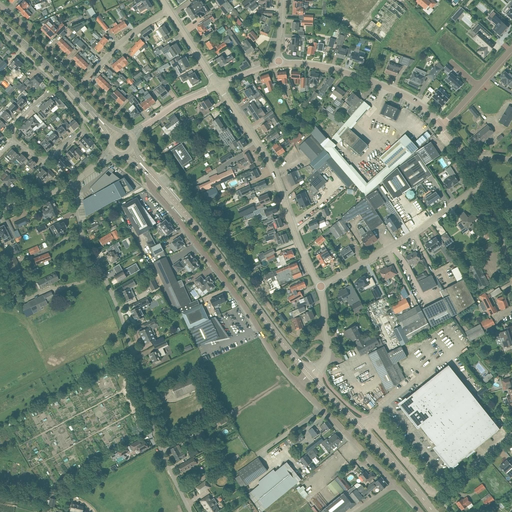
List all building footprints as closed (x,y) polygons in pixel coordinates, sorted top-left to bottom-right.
[(143,0),(141,1),(140,0),(133,0),(136,5),(138,4),(140,6),(137,8),(140,12),(146,9),(147,11),(152,8),(146,0),(143,0)] [(190,7),(185,10),(189,16),(197,11),(205,6),(203,3),(200,5),(197,0),(196,0),(191,3),(193,5),(190,7)] [(222,5),(225,3),(222,0),(216,0),(217,1),(212,5),(216,10),(220,7),(222,5)] [(255,2),(249,7),(250,9),(252,11),(259,6),(258,5),(263,6),(263,8),(264,8),(269,8),(269,5),(271,5),(271,0),(257,0),(255,2)] [(371,21),(364,30),(380,43),(403,15),(406,11),(391,0),(387,0),(376,15),(374,18),(378,22),(376,24),(371,21)] [(425,10),(427,8),(427,9),(428,8),(427,8),(429,6),(432,9),(436,4),(432,0),(417,0),(416,1),(425,10)] [(19,4),(16,8),(21,14),(27,8),(31,6),(29,3),(27,4),(24,1),(22,4),(21,3),(19,4)] [(239,14),(227,1),(225,3),(222,5),(233,19),(236,17),(237,16),(239,14)] [(27,8),(21,14),(27,20),(32,15),(36,11),(31,6),(27,8)] [(197,11),(189,16),(192,21),(199,16),(201,18),(206,14),(205,13),(208,11),(205,6),(197,11)] [(461,7),(453,15),(456,18),(459,15),(462,12),(463,13),(465,11),(461,7)] [(497,15),(494,12),(491,15),(494,18),(491,20),(497,25),(493,30),(500,36),(504,31),(505,32),(509,28),(496,16),(497,15)] [(259,17),(258,20),(264,23),(263,25),(270,28),(273,20),(269,18),(268,17),(268,18),(265,16),(261,14),(259,17)] [(200,25),(196,28),(199,31),(209,25),(209,24),(215,20),(212,15),(209,17),(206,19),(202,22),(199,24),(200,25)] [(55,16),(44,21),(46,23),(41,28),(42,29),(41,30),(46,34),(55,25),(59,23),(55,16)] [(98,16),(95,18),(106,31),(109,29),(98,16)] [(236,17),(233,19),(239,26),(242,23),(237,16),(236,17)] [(121,23),(118,25),(121,30),(127,26),(124,21),(122,19),(120,20),(121,23)] [(114,34),(121,30),(118,25),(116,22),(113,24),(115,27),(112,29),(112,28),(109,30),(111,34),(113,32),(114,34)] [(255,22),(253,26),(259,29),(260,28),(262,29),(260,33),(267,36),(268,32),(270,28),(263,25),(255,22)] [(57,28),(55,25),(46,34),(50,39),(51,38),(52,38),(58,32),(60,34),(66,27),(62,23),(57,28)] [(292,23),(292,31),(297,31),(299,31),(299,35),(304,35),(304,31),(302,31),(303,28),(298,27),(299,23),(295,23),(292,23)] [(83,24),(72,29),(76,32),(77,33),(85,26),(83,24)] [(480,33),(479,33),(477,35),(477,36),(475,38),(485,48),(481,53),(480,51),(479,52),(481,53),(481,54),(482,55),(483,55),(485,56),(489,51),(490,52),(495,46),(492,44),(491,45),(490,44),(491,43),(488,40),(488,39),(490,39),(491,38),(492,37),(492,36),(478,24),(475,27),(481,32),(480,33)] [(199,31),(198,32),(201,35),(204,34),(205,37),(210,34),(214,31),(209,25),(199,31)] [(140,33),(144,38),(146,41),(149,39),(147,36),(153,31),(150,26),(140,33)] [(164,26),(158,29),(162,34),(159,36),(163,42),(168,39),(166,35),(169,34),(164,26)] [(224,28),(223,27),(217,31),(220,34),(228,29),(226,26),(224,28)] [(255,35),(254,36),(251,32),(247,35),(254,42),(258,38),(255,35)] [(229,35),(233,40),(237,47),(240,45),(237,40),(234,35),(232,36),(231,34),(229,35)] [(99,43),(104,46),(108,40),(106,39),(108,36),(106,35),(104,37),(99,43)] [(233,40),(229,35),(223,39),(226,44),(229,42),(229,43),(233,40)] [(298,51),(298,46),(301,46),(302,41),(305,41),(306,35),(304,35),(299,35),(297,35),(296,38),(291,38),(291,44),(289,44),(289,50),(298,51)] [(337,43),(337,44),(340,45),(342,46),(345,36),(339,35),(338,38),(337,41),(337,43)] [(62,38),(56,45),(60,48),(66,42),(62,38)] [(330,38),(328,46),(334,48),(336,39),(330,38)] [(135,45),(141,51),(144,48),(145,49),(147,47),(146,46),(144,44),(145,43),(141,39),(135,45)] [(213,39),(206,43),(210,50),(216,46),(218,49),(214,52),(216,55),(220,52),(227,47),(225,43),(220,46),(217,42),(218,42),(216,39),(214,40),(213,39)] [(104,46),(99,43),(96,40),(91,47),(94,49),(99,52),(104,46)] [(246,45),(242,47),(247,54),(254,50),(250,44),(249,44),(247,41),(244,43),(246,45)] [(66,42),(60,48),(64,52),(70,46),(66,42)] [(317,43),(314,42),(313,47),(308,46),(307,54),(314,55),(314,51),(316,51),(316,50),(317,50),(317,51),(323,51),(324,44),(318,43),(318,44),(317,43)] [(173,58),(181,52),(176,44),(170,47),(169,45),(161,50),(164,54),(169,51),(173,58)] [(132,52),(129,54),(132,57),(134,55),(135,56),(136,56),(141,51),(135,45),(130,50),(132,52)] [(348,54),(347,57),(351,58),(350,59),(363,63),(365,57),(364,56),(358,54),(359,51),(360,47),(355,45),(348,54)] [(70,46),(64,52),(68,56),(74,50),(70,46)] [(351,50),(340,47),(337,57),(344,59),(346,54),(348,54),(351,50)] [(74,50),(68,56),(72,60),(78,53),(74,50)] [(78,53),(72,60),(76,63),(82,57),(78,53)] [(223,55),(216,60),(221,67),(228,63),(234,59),(231,55),(225,59),(223,55)] [(123,56),(117,61),(123,68),(129,63),(127,60),(129,59),(127,56),(125,58),(123,56)] [(180,56),(170,62),(173,67),(174,68),(177,66),(180,70),(179,70),(181,74),(186,71),(185,69),(191,66),(189,62),(187,60),(186,57),(182,59),(180,56)] [(402,56),(400,64),(406,66),(407,65),(409,66),(413,60),(402,56)] [(82,57),(76,63),(80,67),(86,61),(82,57)] [(21,65),(16,59),(8,67),(11,70),(13,68),(16,71),(15,72),(17,74),(20,71),(18,69),(21,65)] [(86,61),(80,67),(83,71),(84,71),(90,65),(89,65),(86,61)] [(117,61),(111,66),(114,70),(115,70),(117,73),(123,68),(117,61)] [(389,66),(388,66),(385,72),(396,76),(398,71),(399,71),(399,72),(400,72),(401,67),(390,62),(389,66)] [(439,62),(436,66),(428,75),(433,79),(440,69),(443,67),(439,62)] [(453,69),(447,64),(443,68),(449,73),(453,69)] [(148,65),(142,70),(145,74),(146,73),(147,74),(149,72),(148,71),(151,69),(148,65)] [(159,74),(156,77),(160,83),(166,79),(161,72),(159,69),(156,70),(159,74)] [(140,70),(132,76),(135,80),(143,74),(140,70)] [(287,79),(286,71),(277,72),(278,79),(282,79),(282,84),(287,84),(287,79)] [(291,79),(289,79),(292,88),(296,86),(295,84),(300,84),(300,78),(300,77),(300,72),(291,71),(291,76),(291,79)] [(309,72),(308,77),(310,77),(310,80),(308,80),(308,84),(317,85),(319,75),(315,74),(315,72),(310,71),(309,72)] [(421,85),(422,82),(422,81),(424,77),(419,75),(419,74),(417,73),(417,74),(414,72),(413,74),(412,74),(411,79),(411,80),(411,81),(413,81),(417,83),(418,83),(421,85)] [(511,74),(509,72),(507,74),(505,72),(500,77),(502,79),(500,81),(502,83),(501,83),(502,84),(503,84),(504,85),(506,83),(508,85),(511,81),(511,74)] [(187,73),(180,77),(183,82),(189,79),(191,84),(192,84),(193,86),(196,84),(200,82),(197,76),(196,76),(195,73),(193,74),(189,76),(187,73)] [(447,76),(444,80),(448,84),(450,82),(451,83),(454,86),(454,87),(453,88),(456,91),(456,90),(458,89),(463,84),(451,73),(448,77),(447,76)] [(268,74),(260,76),(261,81),(262,84),(266,82),(269,92),(271,91),(274,90),(279,89),(276,83),(272,84),(271,81),(270,78),(268,74)] [(100,75),(94,82),(95,82),(98,85),(104,79),(101,75),(100,75)] [(33,85),(36,88),(42,82),(36,76),(34,78),(34,77),(27,84),(31,88),(33,85)] [(320,91),(318,96),(322,98),(325,94),(324,94),(329,86),(330,87),(332,84),(334,79),(329,76),(327,80),(326,79),(324,83),(323,86),(322,86),(319,91),(320,91)] [(135,82),(134,83),(136,87),(143,82),(140,78),(139,79),(135,82)] [(104,79),(98,85),(102,89),(108,83),(104,79)] [(18,81),(14,85),(18,89),(21,92),(23,90),(27,87),(23,83),(22,85),(18,81)] [(108,83),(102,89),(106,93),(113,87),(112,87),(108,83)] [(253,83),(246,87),(247,90),(245,91),(249,98),(254,95),(256,97),(261,94),(253,83)] [(159,88),(154,92),(158,97),(160,95),(162,98),(162,97),(163,98),(165,96),(165,95),(168,93),(165,89),(164,87),(163,86),(161,84),(158,87),(159,88)] [(345,93),(337,87),(332,93),(337,97),(333,103),(339,107),(343,101),(341,99),(345,93)] [(115,92),(111,95),(116,100),(121,95),(122,95),(124,92),(122,90),(121,91),(118,88),(117,90),(116,90),(115,92)] [(142,89),(139,92),(146,101),(150,106),(156,102),(149,93),(147,95),(142,89)] [(448,100),(438,90),(432,97),(443,106),(448,100)] [(308,100),(312,103),(318,94),(314,91),(308,100)] [(121,95),(116,100),(121,105),(125,101),(127,100),(124,97),(127,94),(124,92),(122,95),(121,95)] [(350,97),(347,100),(352,105),(350,107),(348,110),(348,113),(351,116),(360,106),(357,103),(359,101),(360,100),(358,98),(353,93),(350,97)] [(365,100),(370,104),(377,97),(372,93),(365,100)] [(16,103),(20,107),(21,109),(27,103),(23,100),(25,97),(22,94),(17,99),(19,100),(16,103)] [(258,100),(263,98),(261,94),(256,97),(254,98),(256,102),(253,103),(248,107),(247,108),(251,114),(262,107),(258,100)] [(45,102),(44,103),(51,110),(56,106),(57,107),(58,106),(59,107),(62,107),(65,105),(59,99),(60,100),(59,101),(55,97),(52,100),(50,99),(46,103),(45,102)] [(12,104),(7,109),(13,114),(18,109),(20,107),(16,103),(12,99),(10,101),(10,102),(12,104)] [(202,106),(199,108),(203,114),(204,116),(206,115),(210,112),(209,109),(211,107),(213,106),(212,105),(211,104),(211,103),(209,99),(204,102),(204,101),(200,103),(202,105),(202,106)] [(150,106),(146,101),(140,105),(144,111),(150,106)] [(359,155),(368,145),(350,130),(370,107),(364,101),(360,106),(351,116),(332,137),(338,143),(342,139),(359,155)] [(137,105),(134,102),(131,104),(133,106),(129,109),(132,112),(130,114),(131,114),(130,115),(133,118),(134,117),(135,118),(136,117),(136,118),(140,116),(139,115),(140,114),(137,110),(139,108),(137,105)] [(45,115),(51,110),(44,103),(41,106),(41,107),(39,108),(41,111),(38,114),(39,115),(37,116),(39,118),(42,122),(44,120),(43,120),(47,116),(45,115)] [(396,121),(400,110),(385,103),(380,114),(396,121)] [(326,110),(333,115),(337,110),(329,105),(326,110)] [(511,107),(508,106),(498,122),(507,127),(511,118),(511,107)] [(13,114),(7,109),(5,107),(2,109),(3,109),(1,111),(3,113),(0,116),(4,120),(6,122),(11,117),(10,116),(13,114)] [(262,107),(251,114),(255,121),(257,120),(257,121),(262,117),(262,116),(266,114),(268,117),(269,116),(273,113),(271,110),(266,113),(262,107)] [(280,124),(273,113),(269,116),(271,120),(272,119),(277,127),(280,124)] [(165,127),(163,130),(167,135),(176,128),(173,125),(179,121),(174,115),(168,120),(170,122),(164,126),(165,127)] [(225,129),(218,118),(214,121),(210,115),(204,119),(209,127),(211,130),(215,127),(219,133),(225,129)] [(33,116),(26,122),(32,129),(37,125),(38,126),(42,122),(39,118),(37,120),(33,116)] [(63,124),(68,129),(70,127),(74,131),(79,126),(74,120),(69,125),(66,121),(63,124)] [(271,129),(269,125),(272,123),(270,120),(261,126),(265,133),(271,129)] [(34,132),(32,129),(26,122),(18,129),(25,137),(27,135),(26,134),(29,132),(30,133),(31,132),(32,133),(34,132)] [(61,126),(56,131),(58,134),(61,137),(66,132),(65,131),(68,129),(63,124),(62,125),(61,126)] [(474,148),(493,133),(488,126),(469,142),(474,148)] [(231,133),(228,127),(225,129),(219,133),(218,134),(221,139),(225,145),(222,147),(223,149),(227,146),(230,145),(234,142),(233,140),(235,139),(231,133)] [(48,137),(51,141),(53,143),(59,138),(56,136),(58,134),(56,131),(53,128),(52,129),(54,131),(53,132),(53,133),(48,137)] [(280,136),(276,131),(266,138),(270,143),(272,141),(274,144),(284,136),(282,134),(280,136)] [(392,172),(416,151),(418,149),(413,143),(405,134),(379,158),(386,166),(392,172)] [(48,137),(46,135),(45,136),(46,137),(43,140),(45,143),(42,146),(47,152),(52,147),(49,143),(51,141),(48,137)] [(292,141),(291,141),(293,142),(295,144),(300,138),(296,135),(292,141)] [(311,172),(313,174),(316,171),(331,157),(323,147),(312,135),(299,147),(312,161),(309,163),(314,169),(311,172)] [(85,151),(94,144),(89,138),(86,140),(84,137),(78,143),(85,151)] [(241,149),(247,145),(243,139),(239,141),(238,139),(234,142),(230,145),(233,150),(237,147),(238,150),(240,149),(241,149)] [(273,147),(272,148),(276,153),(276,152),(278,156),(283,153),(285,152),(283,149),(289,145),(287,141),(280,145),(280,144),(278,145),(277,144),(276,144),(272,147),(273,147)] [(431,142),(416,152),(425,165),(439,156),(431,142)] [(192,161),(180,143),(170,150),(182,167),(192,161)] [(72,148),(66,153),(69,156),(67,158),(70,160),(69,161),(72,164),(73,166),(80,160),(78,158),(82,155),(83,155),(77,148),(74,151),(72,148)] [(13,163),(16,160),(14,157),(17,154),(12,149),(6,155),(11,160),(10,161),(13,163)] [(432,175),(431,174),(428,168),(425,165),(416,152),(416,151),(392,172),(382,181),(394,200),(404,193),(406,194),(406,196),(408,198),(411,199),(414,197),(414,194),(413,192),(416,190),(417,186),(416,185),(428,178),(432,175)] [(210,181),(199,186),(202,192),(215,186),(220,184),(221,183),(224,182),(235,177),(233,171),(239,168),(240,170),(249,165),(253,163),(248,153),(244,155),(245,159),(237,163),(238,165),(232,168),(230,167),(228,168),(227,170),(228,171),(217,175),(216,174),(209,177),(210,181)] [(233,157),(230,153),(219,160),(222,164),(233,157)] [(21,154),(16,160),(19,162),(17,164),(22,168),(25,165),(23,162),(26,159),(21,154)] [(59,160),(55,163),(62,170),(66,167),(68,165),(69,167),(72,164),(69,161),(65,157),(63,160),(62,159),(61,158),(59,160)] [(31,159),(25,164),(30,169),(28,172),(30,174),(35,170),(33,167),(36,164),(31,159)] [(350,166),(344,172),(354,183),(358,188),(365,196),(373,190),(367,183),(351,165),(350,166)] [(382,181),(392,172),(386,166),(367,183),(373,190),(378,185),(382,181)] [(450,177),(444,182),(446,185),(448,189),(453,186),(452,185),(454,184),(454,185),(458,182),(456,179),(458,178),(454,172),(450,166),(449,166),(450,167),(446,170),(450,177)] [(48,178),(50,180),(55,175),(48,169),(45,172),(41,168),(38,171),(39,172),(36,175),(44,182),(48,178)] [(250,171),(240,175),(244,184),(260,177),(256,169),(250,172),(250,171)] [(307,179),(312,185),(317,191),(327,182),(316,171),(313,174),(307,179)] [(6,172),(0,177),(0,179),(2,182),(3,181),(8,186),(11,183),(12,184),(16,180),(10,174),(9,175),(6,172)] [(291,173),(287,175),(291,186),(296,184),(299,183),(299,182),(303,180),(302,177),(301,178),(298,179),(294,172),(291,173)] [(86,217),(134,190),(123,181),(122,182),(121,180),(119,178),(102,176),(89,189),(93,195),(83,201),(86,217)] [(259,188),(260,191),(264,189),(264,188),(267,186),(265,181),(257,184),(250,187),(249,186),(240,190),(243,196),(245,194),(246,195),(250,194),(249,193),(252,192),(252,193),(256,191),(255,190),(259,188)] [(312,196),(317,191),(312,185),(308,189),(312,192),(310,194),(312,196)] [(370,230),(371,230),(382,222),(383,223),(374,210),(385,203),(389,201),(378,185),(373,190),(365,196),(366,197),(355,207),(354,206),(341,218),(345,223),(359,214),(370,230)] [(219,195),(215,187),(196,195),(199,201),(207,197),(208,200),(219,195)] [(6,192),(12,197),(15,194),(9,189),(6,192)] [(301,207),(301,208),(310,204),(305,192),(296,196),(298,201),(299,200),(302,207),(301,207)] [(441,199),(436,192),(432,194),(431,192),(425,196),(429,202),(427,202),(430,206),(436,202),(436,203),(436,202),(437,202),(438,201),(439,200),(440,200),(439,200),(441,199)] [(256,205),(257,209),(264,207),(263,205),(270,202),(267,194),(258,198),(260,203),(256,205)] [(137,198),(124,205),(137,228),(140,235),(143,234),(145,232),(148,231),(154,228),(153,226),(156,223),(154,220),(141,205),(137,198)] [(58,214),(56,209),(57,209),(52,200),(45,203),(47,207),(42,210),(44,215),(47,213),(50,218),(58,214)] [(389,201),(385,203),(393,215),(397,212),(389,201)] [(253,205),(244,209),(247,215),(256,210),(253,205)] [(267,208),(266,207),(256,211),(253,212),(254,213),(255,216),(260,213),(261,215),(262,215),(263,216),(264,216),(265,217),(266,216),(268,219),(269,218),(273,217),(272,214),(277,212),(278,211),(277,208),(276,208),(275,206),(272,207),(271,206),(267,208)] [(330,215),(327,208),(321,210),(324,218),(330,215)] [(234,212),(237,219),(243,216),(239,210),(234,212)] [(462,221),(457,225),(461,231),(466,227),(472,235),(478,231),(472,223),(477,219),(473,213),(468,217),(464,212),(458,216),(462,221)] [(393,216),(386,221),(390,227),(393,231),(397,229),(400,227),(400,226),(398,223),(393,216)] [(271,227),(276,226),(277,229),(283,227),(280,218),(274,220),(273,217),(269,218),(268,219),(263,221),(265,226),(268,225),(269,226),(271,227)] [(313,222),(308,224),(311,230),(315,228),(319,227),(320,228),(326,226),(325,222),(325,221),(323,218),(317,221),(317,220),(313,222)] [(16,228),(25,224),(22,219),(14,223),(16,228)] [(329,229),(322,235),(324,238),(331,232),(336,239),(349,230),(347,227),(342,219),(337,223),(329,229)] [(170,223),(169,224),(166,220),(161,224),(160,222),(156,225),(160,229),(162,227),(164,230),(162,232),(165,236),(168,235),(174,230),(171,227),(172,226),(170,223)] [(67,227),(65,222),(64,223),(63,222),(61,224),(60,222),(49,227),(51,230),(55,228),(57,233),(58,232),(59,235),(55,237),(55,238),(65,233),(64,230),(66,228),(67,227)] [(88,233),(93,230),(103,225),(102,222),(99,223),(98,222),(86,228),(88,233)] [(36,229),(38,233),(46,229),(44,224),(36,229)] [(0,226),(0,236),(1,236),(3,239),(7,237),(9,241),(13,239),(7,227),(5,229),(3,226),(2,226),(0,226)] [(366,234),(363,229),(361,229),(359,230),(361,233),(362,240),(367,247),(367,246),(372,243),(373,243),(377,240),(371,230),(370,230),(366,234)] [(116,230),(112,233),(115,238),(116,241),(120,238),(121,238),(116,230)] [(99,240),(102,245),(114,238),(111,233),(99,240)] [(440,237),(440,238),(441,237),(445,243),(450,239),(446,233),(440,237)] [(274,239),(277,246),(288,242),(287,238),(288,237),(287,234),(286,234),(285,234),(279,237),(278,234),(265,238),(266,242),(274,239)] [(324,238),(322,235),(315,241),(319,245),(325,239),(324,238)] [(172,243),(169,245),(174,251),(177,248),(178,249),(185,244),(182,241),(183,241),(182,240),(183,239),(181,237),(180,238),(180,237),(177,239),(172,242),(172,243)] [(429,242),(425,245),(427,249),(426,250),(430,255),(433,252),(434,254),(441,249),(448,261),(449,260),(450,262),(453,260),(445,246),(442,242),(440,243),(436,239),(436,238),(432,240),(431,240),(429,242)] [(149,248),(155,245),(153,240),(147,243),(149,248)] [(121,245),(119,242),(106,249),(109,253),(106,255),(111,263),(112,263),(112,264),(117,261),(116,260),(119,259),(118,259),(119,258),(117,254),(121,252),(118,247),(121,245)] [(494,249),(490,242),(478,249),(481,256),(494,249)] [(149,248),(157,261),(165,257),(166,257),(164,251),(160,243),(149,248)] [(16,254),(21,251),(17,244),(12,246),(16,254)] [(37,246),(28,250),(30,254),(39,250),(37,246)] [(345,260),(353,254),(349,246),(340,252),(345,260)] [(320,262),(331,256),(325,247),(320,250),(322,253),(316,256),(320,262)] [(263,253),(260,254),(263,260),(266,259),(266,258),(275,253),(273,248),(263,254),(263,253)] [(290,259),(289,258),(294,257),(292,250),(286,252),(286,251),(280,254),(280,255),(279,256),(278,258),(282,266),(287,264),(285,262),(290,259)] [(36,265),(44,262),(45,264),(45,265),(48,264),(48,263),(47,260),(50,259),(48,253),(33,259),(36,265)] [(413,253),(406,257),(410,265),(420,260),(416,253),(414,254),(413,253)] [(194,260),(190,254),(183,259),(183,260),(180,262),(179,261),(173,266),(178,272),(184,268),(184,267),(187,265),(192,272),(199,267),(199,266),(199,265),(197,262),(198,262),(195,259),(194,260)] [(333,255),(331,256),(320,262),(323,267),(329,264),(328,263),(331,262),(336,260),(333,255)] [(13,272),(20,269),(15,257),(8,260),(13,272)] [(165,257),(157,261),(154,262),(165,287),(176,282),(165,257)] [(260,262),(246,269),(248,273),(262,266),(260,262)] [(273,271),(264,275),(266,280),(271,278),(272,282),(276,280),(274,277),(276,276),(279,285),(292,280),(297,278),(302,276),(296,262),(292,264),(289,265),(289,266),(288,266),(283,268),(276,271),(275,270),(273,271)] [(468,267),(479,289),(489,284),(481,268),(479,269),(476,263),(468,267)] [(119,264),(113,268),(117,274),(114,276),(116,278),(115,278),(115,279),(116,279),(118,282),(127,277),(125,274),(129,271),(131,275),(140,270),(139,269),(137,271),(134,266),(124,272),(119,264)] [(390,282),(388,278),(397,274),(393,266),(385,270),(385,269),(380,271),(385,280),(386,280),(386,281),(387,281),(386,282),(384,283),(383,284),(384,286),(385,286),(390,284),(390,283),(390,282)] [(422,309),(431,328),(458,314),(474,302),(457,267),(451,270),(458,283),(440,292),(444,299),(422,309)] [(55,273),(36,282),(40,289),(59,280),(55,273)] [(431,275),(418,282),(423,292),(437,286),(431,275)] [(206,289),(209,292),(215,287),(212,283),(213,282),(209,277),(204,281),(201,276),(195,281),(203,292),(206,289)] [(363,286),(364,287),(368,285),(370,287),(375,285),(372,278),(369,279),(367,277),(365,278),(364,277),(360,279),(360,280),(354,283),(357,289),(363,286)] [(148,280),(153,291),(157,288),(152,278),(148,280)] [(135,284),(133,280),(122,286),(124,290),(125,290),(125,291),(122,292),(126,301),(128,300),(128,302),(132,300),(131,299),(133,298),(131,294),(133,293),(131,288),(136,285),(135,284)] [(175,310),(180,308),(191,303),(184,286),(182,280),(176,282),(165,287),(175,310)] [(290,296),(288,297),(289,301),(290,303),(290,302),(291,303),(300,298),(303,296),(300,291),(297,292),(297,291),(299,290),(302,289),(306,287),(304,281),(299,283),(296,284),(289,287),(292,292),(293,292),(294,294),(290,296)] [(494,290),(490,293),(491,296),(492,296),(492,297),(501,291),(499,287),(494,290)] [(194,289),(190,292),(196,298),(199,295),(194,289)] [(340,294),(337,295),(340,301),(343,300),(343,301),(347,299),(350,305),(360,301),(355,290),(348,293),(346,289),(343,290),(342,289),(338,291),(340,294)] [(27,302),(33,314),(42,310),(41,308),(47,305),(46,302),(54,298),(50,291),(27,302)] [(490,293),(489,294),(486,295),(485,293),(480,296),(482,301),(478,303),(481,309),(485,307),(489,316),(497,312),(495,306),(492,307),(488,298),(491,297),(490,297),(491,296),(490,293)] [(213,307),(226,301),(225,300),(225,299),(224,296),(223,296),(223,295),(210,300),(213,307)] [(137,321),(138,322),(144,319),(143,318),(145,317),(141,311),(143,310),(141,307),(147,304),(148,305),(152,303),(148,296),(134,304),(136,308),(136,307),(136,308),(131,311),(133,315),(132,315),(134,318),(134,317),(136,321),(137,321)] [(299,300),(300,303),(297,305),(298,309),(291,312),(293,318),(308,310),(307,306),(313,304),(310,296),(304,298),(299,300)] [(504,296),(497,299),(501,310),(508,308),(504,296)] [(399,302),(391,306),(395,314),(401,326),(409,342),(410,342),(431,330),(419,305),(411,309),(409,307),(405,299),(399,302)] [(180,308),(190,330),(209,321),(202,304),(199,306),(196,301),(198,300),(191,303),(180,308)] [(364,308),(360,301),(351,306),(355,313),(364,308)] [(301,318),(302,318),(304,324),(308,322),(307,321),(314,318),(311,311),(300,315),(301,318)] [(281,313),(279,315),(284,323),(287,321),(281,313)] [(458,315),(454,318),(470,341),(485,333),(480,324),(470,329),(467,324),(465,325),(458,315)] [(214,317),(209,321),(190,330),(198,347),(218,338),(219,340),(229,338),(214,317)] [(299,317),(292,319),(296,330),(303,328),(299,317)] [(491,319),(490,317),(480,322),(484,330),(495,325),(492,319),(491,319)] [(145,329),(140,332),(142,337),(143,340),(144,340),(146,344),(151,342),(156,340),(154,335),(155,335),(153,330),(154,329),(153,326),(157,324),(155,319),(148,323),(143,325),(145,329)] [(506,347),(508,347),(511,345),(511,343),(511,342),(511,325),(506,327),(507,330),(497,334),(498,339),(500,338),(503,348),(506,347)] [(348,330),(344,332),(346,335),(349,334),(353,341),(354,340),(355,339),(358,345),(357,346),(362,355),(366,353),(368,351),(369,354),(368,354),(372,362),(388,354),(379,337),(376,339),(375,336),(370,339),(368,336),(364,338),(362,339),(357,330),(355,326),(348,330)] [(401,326),(393,330),(401,346),(409,342),(401,326)] [(150,358),(151,358),(154,363),(155,362),(156,363),(161,361),(160,360),(162,359),(160,357),(165,354),(162,348),(168,346),(167,345),(168,344),(166,341),(154,347),(156,350),(156,351),(149,354),(150,355),(149,355),(150,358)] [(372,362),(388,392),(405,379),(396,363),(407,357),(401,346),(388,354),(372,362)] [(500,430),(448,365),(399,404),(418,428),(420,426),(436,447),(434,448),(451,469),(500,430)] [(171,385),(176,398),(198,389),(192,376),(190,377),(190,376),(188,377),(188,378),(171,385)] [(506,390),(508,389),(510,396),(507,397),(509,405),(511,403),(511,384),(510,378),(501,380),(503,387),(505,386),(506,390)] [(226,416),(219,420),(221,425),(229,420),(226,416)] [(320,432),(322,435),(332,427),(327,421),(322,424),(322,425),(320,427),(323,430),(320,432)] [(308,431),(313,438),(319,433),(314,427),(308,431)] [(327,438),(321,443),(325,448),(328,445),(332,450),(338,445),(338,444),(339,443),(341,441),(336,434),(329,440),(328,440),(327,438)] [(291,448),(297,444),(304,439),(301,435),(294,440),(291,436),(286,440),(291,448)] [(144,450),(148,448),(145,441),(141,443),(139,440),(130,445),(131,446),(130,446),(129,446),(128,446),(128,447),(127,448),(129,451),(130,452),(133,450),(134,451),(138,449),(140,452),(141,452),(142,452),(144,451),(144,450)] [(183,451),(179,445),(170,450),(173,456),(177,453),(178,454),(183,451)] [(127,447),(118,452),(120,456),(129,451),(127,448),(127,447)] [(226,462),(217,447),(211,451),(220,465),(226,462)] [(193,451),(188,454),(191,458),(199,453),(196,449),(195,450),(193,451)] [(312,450),(307,453),(312,460),(317,456),(316,455),(313,451),(312,450)] [(177,453),(173,456),(177,462),(186,457),(183,451),(178,454),(177,453)] [(311,463),(304,455),(300,459),(306,467),(311,463)] [(197,463),(193,457),(178,467),(182,472),(197,463)] [(243,481),(246,486),(267,471),(258,458),(237,473),(239,476),(235,478),(239,483),(243,481)] [(511,460),(511,459),(508,462),(507,460),(499,467),(500,467),(499,468),(502,471),(502,470),(505,473),(508,475),(511,471),(511,460)] [(301,480),(287,462),(248,494),(262,511),(301,480)] [(368,475),(365,471),(360,476),(366,483),(368,481),(369,482),(375,477),(372,473),(368,475)] [(335,479),(345,491),(350,487),(344,479),(344,480),(340,475),(335,479)] [(375,481),(367,488),(370,491),(376,486),(380,491),(387,485),(381,477),(375,482),(375,481)] [(357,503),(347,491),(346,492),(346,491),(345,492),(335,479),(327,485),(335,495),(339,492),(341,495),(323,510),(320,511),(344,511),(349,508),(350,509),(356,504),(357,503)] [(196,488),(200,493),(206,489),(203,483),(196,488)] [(477,494),(485,488),(482,484),(474,490),(477,494)] [(362,485),(356,489),(360,494),(365,489),(362,485)] [(298,490),(304,498),(309,494),(303,486),(298,490)] [(368,493),(370,491),(367,488),(365,489),(360,494),(356,489),(353,486),(347,491),(357,503),(368,494),(368,493)] [(489,494),(482,500),(486,506),(494,500),(489,494)] [(206,508),(208,511),(216,511),(219,510),(215,505),(217,504),(215,499),(212,501),(208,496),(200,501),(205,509),(206,508)] [(473,506),(471,503),(467,497),(463,500),(462,499),(456,503),(462,510),(467,506),(469,509),(473,506)] [(70,511),(75,511),(81,511),(83,506),(79,506),(79,505),(71,503),(70,511)]
